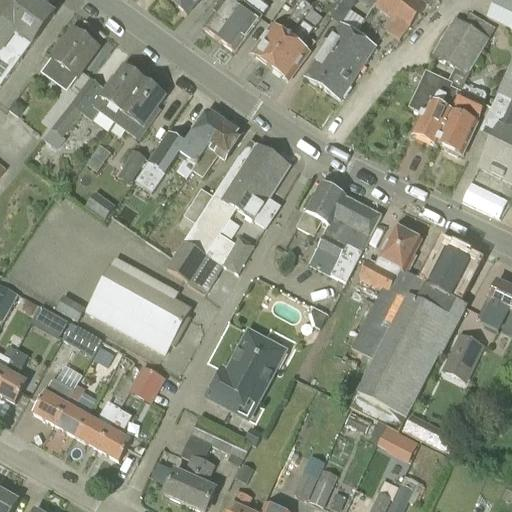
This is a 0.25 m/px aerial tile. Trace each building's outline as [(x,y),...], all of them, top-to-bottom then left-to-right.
[(0,0),(0,90),(54,16),(32,0),(0,0)] [(166,0),(186,18),(202,0),(166,0)] [(247,3),(249,0),(226,0),(202,33),(218,45),(244,8),(247,3)] [(355,0),(345,0),(331,21),(340,27),(358,2),(355,0)] [(380,0),(374,8),(408,33),(426,9),(414,0),(380,0)] [(414,0),(426,9),(428,10),(435,0),(414,0)] [(511,33),(511,5),(501,0),(496,0),(487,21),(511,33)] [(279,36),(272,31),(252,58),(271,72),(312,15),(311,15),(313,12),(302,5),(279,36)] [(244,8),(218,45),(235,57),(262,21),(244,8)] [(312,15),(271,72),(287,84),(308,57),(300,52),(314,33),(313,33),(321,22),(312,15)] [(465,80),(489,43),(455,22),(432,58),(465,80)] [(336,65),(355,38),(340,28),(305,81),(321,91),(328,79),(330,75),(331,76),(337,66),(336,65)] [(77,81),(98,52),(72,33),(41,76),(50,83),(60,69),(77,81)] [(328,79),(321,91),(340,104),(375,51),(355,38),(336,65),(337,66),(331,76),(330,75),(328,79)] [(511,68),(485,124),(498,131),(479,171),(511,186),(511,68)] [(92,108),(91,109),(100,116),(114,126),(121,116),(143,85),(123,70),(101,100),(99,99),(92,108)] [(452,117),(461,97),(449,92),(451,88),(426,76),(410,111),(422,117),(412,139),(436,151),(437,148),(447,128),(444,127),(450,115),(452,117)] [(121,116),(114,126),(129,137),(130,138),(138,143),(146,133),(143,131),(165,101),(143,85),(121,116)] [(447,128),(437,148),(462,159),(485,109),(482,107),(485,100),(485,97),(475,93),(470,102),(461,97),(452,117),(450,115),(444,127),(447,128)] [(15,103),(8,114),(18,121),(22,116),(20,107),(15,103)] [(62,142),(82,117),(70,108),(50,133),(62,142)] [(196,169),(195,168),(224,126),(208,115),(184,149),(179,157),(186,162),(177,176),(187,182),(192,175),(196,169)] [(192,175),(202,182),(218,159),(225,164),(242,139),(224,126),(195,168),(196,169),(192,175)] [(179,157),(184,149),(168,138),(135,186),(152,197),(179,157)] [(213,201),(196,228),(167,273),(188,287),(187,289),(204,300),(223,271),(238,279),(254,251),(239,242),(235,248),(220,239),(236,214),(265,233),(279,211),(268,204),(290,170),(250,144),(213,201)] [(97,173),(109,156),(100,150),(88,167),(97,173)] [(129,189),(146,162),(133,155),(117,182),(129,189)] [(329,229),(344,201),(320,188),(313,202),(309,200),(304,211),(307,213),(297,231),(313,240),(321,225),(329,229)] [(196,228),(213,201),(201,194),(184,221),(196,228)] [(344,201),(329,229),(324,240),(324,241),(309,269),(330,280),(347,248),(362,256),(381,220),(344,201)] [(399,273),(407,276),(415,260),(413,259),(420,244),(395,231),(376,268),(368,264),(359,282),(358,282),(352,292),(376,304),(381,294),(387,297),(399,273)] [(425,288),(454,303),(472,268),(443,253),(426,286),(425,288)] [(175,349),(171,347),(189,314),(173,305),(177,297),(116,263),(86,317),(164,360),(171,348),(175,350),(175,349)] [(441,361),(458,327),(467,310),(454,303),(425,288),(426,286),(407,276),(399,273),(387,297),(381,294),(376,304),(377,304),(352,352),(373,363),(355,398),(350,411),(373,422),(399,435),(406,422),(406,423),(438,360),(441,361)] [(511,292),(497,285),(489,301),(488,303),(486,301),(477,319),(482,321),(480,325),(498,334),(499,330),(511,336),(511,292)] [(18,299),(0,289),(0,314),(7,318),(18,299)] [(77,326),(85,313),(63,300),(55,314),(77,326)] [(60,322),(50,339),(59,344),(68,327),(60,322)] [(92,360),(102,343),(72,326),(62,343),(92,360)] [(17,346),(23,336),(13,331),(8,341),(17,346)] [(284,355),(248,336),(224,382),(218,381),(207,402),(243,421),(251,405),(256,408),(275,372),(270,370),(278,354),(284,356),(284,355)] [(444,367),(470,380),(471,379),(484,350),(458,338),(444,367)] [(1,362),(9,367),(16,354),(9,349),(1,362)] [(93,364),(107,372),(114,359),(100,351),(93,364)] [(5,374),(0,383),(0,399),(15,408),(27,387),(17,381),(28,360),(17,354),(5,374)] [(124,404),(140,375),(133,371),(128,381),(124,378),(113,398),(124,404)] [(165,383),(143,371),(135,384),(158,396),(165,383)] [(55,430),(66,409),(70,401),(74,395),(52,382),(33,418),(55,430)] [(74,395),(70,401),(78,405),(85,393),(77,389),(74,395)] [(76,442),(97,454),(120,414),(108,407),(97,426),(88,421),(76,442)] [(76,442),(88,421),(66,409),(55,430),(76,442)] [(132,421),(120,414),(97,454),(119,466),(131,445),(121,440),(132,421)] [(367,437),(372,426),(365,423),(366,421),(351,414),(345,428),(367,437)] [(411,418),(402,436),(418,444),(427,426),(411,418)] [(211,449),(218,433),(198,424),(181,461),(190,465),(184,479),(175,475),(164,499),(183,507),(203,466),(211,449)] [(387,430),(377,450),(409,466),(419,446),(387,430)] [(241,471),(243,468),(242,467),(250,448),(218,433),(211,449),(231,458),(228,465),(240,470),(241,471)] [(444,434),(435,452),(451,461),(460,443),(444,434)] [(164,488),(171,473),(157,466),(150,481),(164,488)] [(203,466),(183,507),(194,511),(206,511),(215,493),(206,489),(214,470),(203,466)] [(321,511),(322,511),(337,480),(323,474),(308,506),(321,511)] [(307,505),(317,483),(303,477),(293,498),(307,505)] [(412,494),(399,488),(391,508),(400,511),(405,511),(408,507),(413,509),(420,494),(414,492),(412,494)] [(0,494),(0,511),(13,511),(18,505),(0,494)] [(263,511),(265,508),(264,507),(262,511),(246,511),(251,501),(238,495),(229,511),(263,511)] [(386,511),(391,502),(378,496),(370,511),(386,511)] [(333,497),(330,511),(346,511),(348,500),(333,497)]
